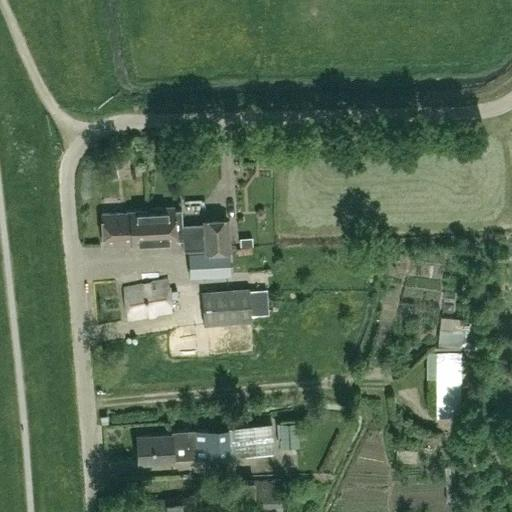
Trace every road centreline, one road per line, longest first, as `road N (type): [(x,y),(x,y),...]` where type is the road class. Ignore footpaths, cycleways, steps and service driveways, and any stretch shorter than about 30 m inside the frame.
road 1 (unclassified): [(92,511),(67,192),(84,138),(141,119),(479,113),(511,99)]
road 2 (track): [(84,138),(49,106),(1,0)]
